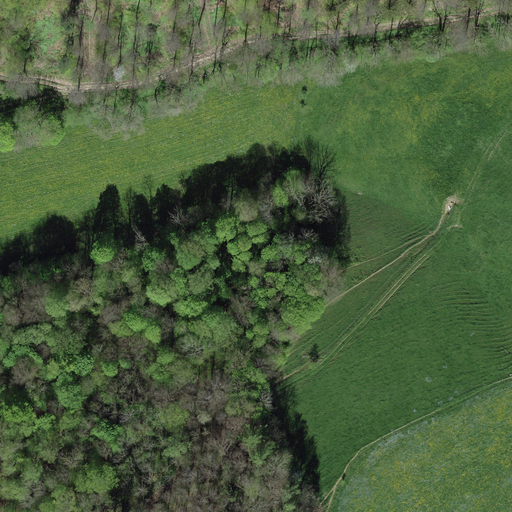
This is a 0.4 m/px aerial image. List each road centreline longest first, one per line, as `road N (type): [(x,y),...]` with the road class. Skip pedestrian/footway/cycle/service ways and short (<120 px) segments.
road 1 (track): [(511,7),(267,39),(139,81),(0,103)]
road 2 (track): [(169,511),(165,463),(183,438),(317,371),(445,239)]
